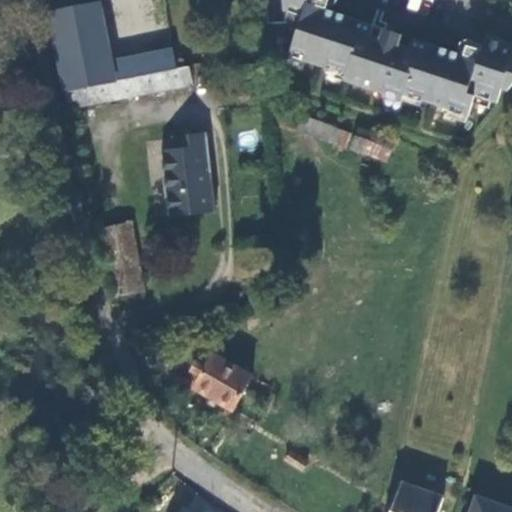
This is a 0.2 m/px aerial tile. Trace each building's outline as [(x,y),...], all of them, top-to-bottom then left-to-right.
[(405,62),(366,49),(373,26),(308,4),(309,0),(315,0),(316,0),(315,0),(283,0),(285,12),(303,18),(290,58),(347,77),(345,82),(403,102),(405,97),(469,118),(475,97),(497,105),(502,91),(507,93),(511,86),(511,44),(488,36),(479,62),(413,39),(405,62)] [(111,63),(99,5),(50,15),(65,91),(114,81),(111,63)] [(209,63),(219,62),(218,41),(207,42),(209,63)] [(173,51),(131,59),(134,77),(177,69),(173,51)] [(134,77),(131,59),(111,63),(114,81),(134,77)] [(210,73),(220,72),(219,62),(209,63),(210,73)] [(177,69),(134,77),(114,81),(65,91),(69,110),(192,85),(189,67),(177,69)] [(342,132),(302,118),(296,132),(337,146),(342,132)] [(354,133),(348,149),(385,163),(391,148),(354,133)] [(215,212),(206,135),(173,139),(174,152),(161,153),(168,217),(215,212)] [(145,292),(131,222),(101,229),(115,298),(145,292)] [(193,389),(232,411),(252,377),(213,355),(193,389)] [(285,460),(302,471),(307,463),(290,452),(285,460)] [(391,511),(438,511),(443,499),(401,484),(391,511)] [(511,511),(511,510),(476,497),(475,502),(471,511),(511,511)]
